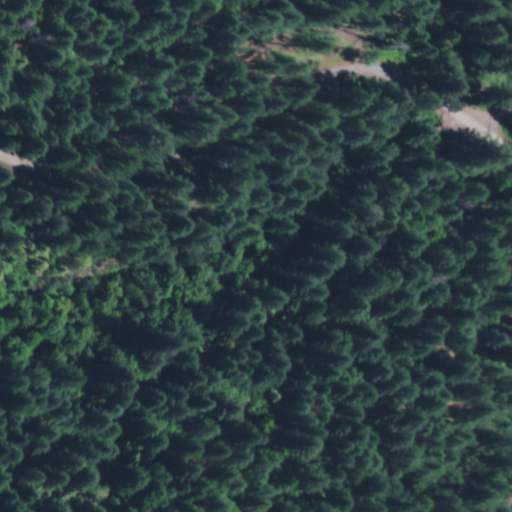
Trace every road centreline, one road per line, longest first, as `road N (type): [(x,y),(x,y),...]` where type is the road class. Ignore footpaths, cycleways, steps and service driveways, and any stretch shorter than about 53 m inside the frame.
road 1 (residential): [(474,120),(387,71),(336,67),(175,160),(132,173),(57,174),(0,154)]
road 2 (track): [(0,292),(74,295),(130,279),(287,215),(474,120)]
road 3 (tertiary): [(511,500),(474,120)]
